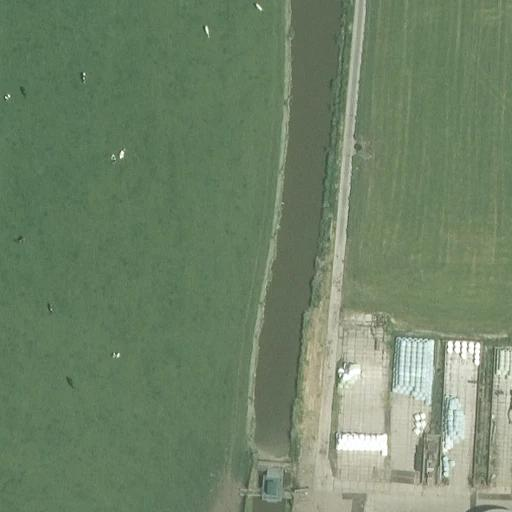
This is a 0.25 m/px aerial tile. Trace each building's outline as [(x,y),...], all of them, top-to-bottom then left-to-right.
[(348,393),(391,394),(391,395),(394,395),(393,420),(420,421),(421,396),(434,396),(435,330),(350,328),(348,393)] [(481,385),(482,337),(449,336),(448,413),(463,413),(464,384),(481,385)] [(511,439),(511,336),(498,336),(492,439),(511,439)] [(411,427),(389,427),(390,459),(412,458),(411,427)] [(362,459),(362,442),(373,441),(373,431),(341,431),(341,460),(362,459)]
